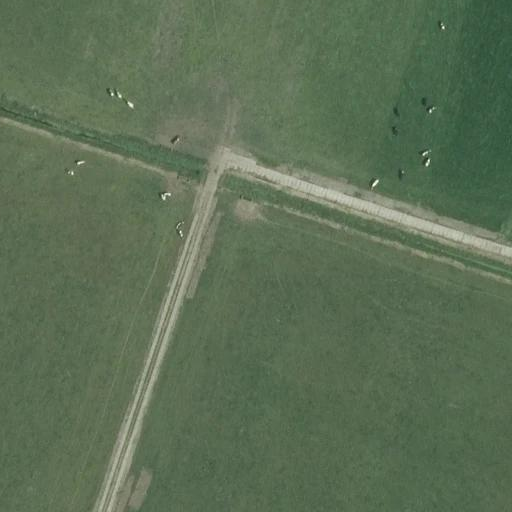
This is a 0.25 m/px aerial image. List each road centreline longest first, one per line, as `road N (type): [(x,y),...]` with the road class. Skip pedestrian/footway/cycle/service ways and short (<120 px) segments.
road 1 (track): [(511,252),(218,157),(102,511)]
road 2 (track): [(221,158),(230,120),(203,101),(131,120),(0,81)]
